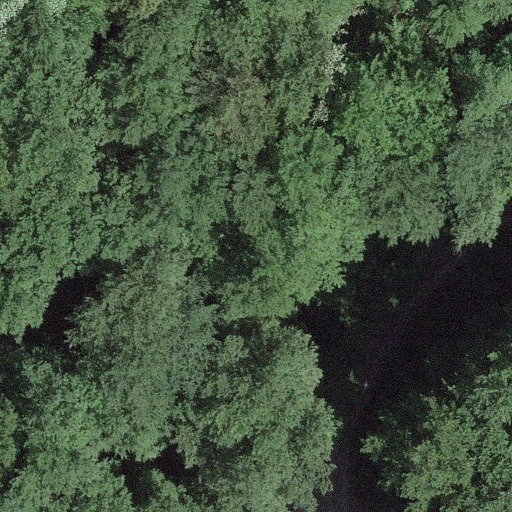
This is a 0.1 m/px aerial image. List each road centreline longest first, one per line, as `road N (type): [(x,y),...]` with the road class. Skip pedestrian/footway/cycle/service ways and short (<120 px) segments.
road 1 (track): [(370,511),(362,391),(396,317),(446,263),(511,220)]
road 2 (track): [(0,18),(155,0)]
